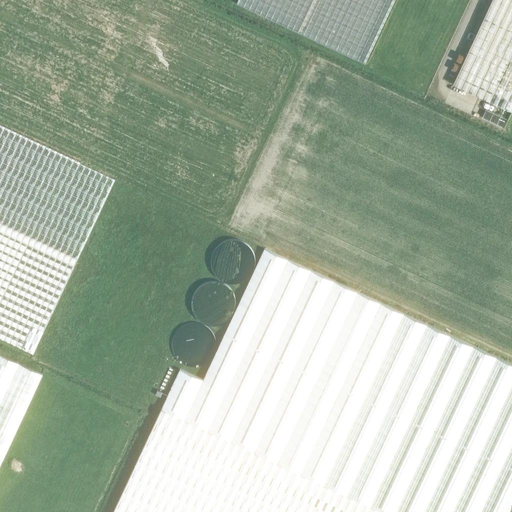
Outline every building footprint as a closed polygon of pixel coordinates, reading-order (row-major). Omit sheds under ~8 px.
[(365,62),(393,0),(237,0),(237,3),(365,62)] [(511,0),(491,0),(457,85),(501,102),(501,122),(506,124),(505,120),(511,117),(511,0)] [(0,337),(33,353),(114,178),(0,123),(0,337)] [(508,511),(511,505),(511,363),(404,313),(264,248),(203,379),(180,368),(112,511),(508,511)] [(0,458),(40,371),(0,352),(0,458)]
